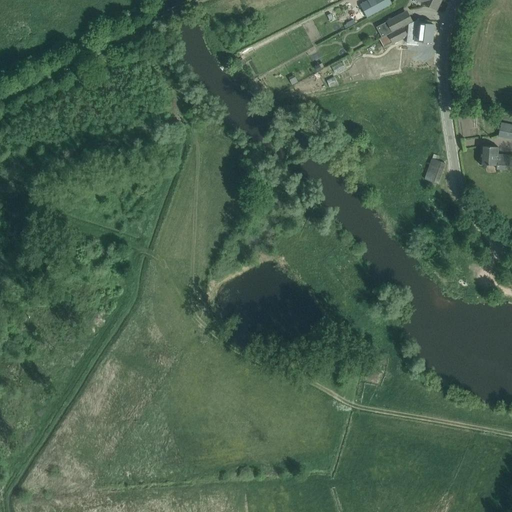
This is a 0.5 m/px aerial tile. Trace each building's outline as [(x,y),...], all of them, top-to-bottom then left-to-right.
[(389,0),(369,0),(360,5),(367,17),(391,4),(389,0)] [(413,0),(413,2),(420,5),(421,3),(436,11),(441,0),(413,0)] [(396,17),(385,23),(390,34),(402,28),(396,17)] [(390,34),(379,40),(384,49),(416,33),(415,41),(432,43),(434,25),(417,23),(417,20),(411,23),(402,28),(390,34)] [(337,83),(335,78),(327,81),(329,87),(337,83)] [(511,124),(501,123),(498,137),(511,139),(511,124)] [(498,145),(498,138),(469,137),(469,144),(482,144),(482,145),(498,145)] [(511,169),(511,161),(497,161),(498,147),(481,146),(480,164),(496,165),(496,169),(511,169)] [(425,179),(438,184),(445,163),(432,159),(425,179)]
